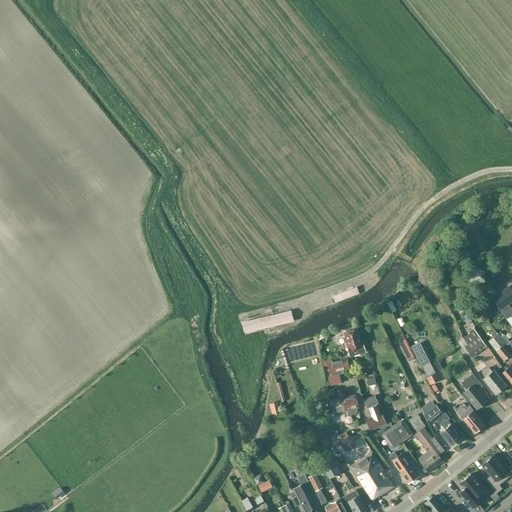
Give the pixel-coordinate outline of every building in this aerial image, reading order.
[(357,286),(333,295),(335,302),(359,293),(357,286)] [(511,289),(509,286),(492,298),(500,308),(500,309),(508,304),(511,301),(511,289)] [(498,305),(492,298),(486,303),(488,306),(489,311),(498,305)] [(244,332),(293,321),(290,310),(242,321),(244,332)] [(467,312),(462,314),(467,323),(472,321),(467,312)] [(363,342),(362,342),(358,328),(344,332),(348,346),(351,355),(366,351),(363,342)] [(472,358),(487,347),(474,328),(469,332),(470,333),(464,338),(468,344),(464,347),(472,358)] [(504,346),(506,344),(498,333),(488,341),(504,361),(511,356),(504,346)] [(413,353),(419,351),(414,337),(408,338),(413,353)] [(405,340),(399,343),(409,362),(415,359),(405,340)] [(427,356),(418,360),(421,366),(422,366),(430,362),(427,356)] [(338,370),(349,367),(347,359),(332,363),(332,359),(322,361),(323,367),(328,366),(331,376),(329,377),(331,384),(341,382),(338,370)] [(422,366),(431,384),(439,380),(430,362),(422,366)] [(511,386),(511,366),(511,365),(501,373),(511,386)] [(496,393),(506,385),(494,370),(492,372),(488,368),(483,372),(486,376),(484,378),(496,393)] [(470,400),(477,409),(487,401),(478,389),(482,385),(473,374),(462,383),(468,389),(464,393),(465,393),(464,394),(469,401),(470,400)] [(330,401),(333,413),(347,410),(347,411),(348,412),(349,413),(350,413),(351,414),(352,414),(353,413),(354,413),(355,412),(356,411),(356,410),(357,409),(356,408),(359,407),(356,395),(343,397),(330,401)] [(366,419),(370,429),(386,423),(374,395),(364,399),(371,417),(366,419)] [(269,404),(273,419),(282,416),(278,402),(269,404)] [(435,403),(423,413),(431,422),(435,419),(440,424),(441,423),(445,428),(441,432),(451,444),(461,436),(447,419),(449,418),(444,411),(442,413),(435,403)] [(485,424),(474,411),(470,406),(468,407),(464,403),(456,410),(474,433),(485,424)] [(418,413),(409,420),(418,432),(415,434),(422,444),(421,445),(427,452),(418,459),(428,472),(443,461),(440,456),(436,451),(438,450),(430,440),(431,439),(432,438),(424,428),(426,426),(420,419),(421,418),(418,413)] [(401,419),(392,426),(392,427),(400,438),(410,431),(401,419)] [(393,443),(400,438),(392,427),(385,432),(393,443)] [(350,438),(346,432),(342,434),(346,441),(350,438)] [(369,447),(361,434),(356,437),(364,451),(369,447)] [(301,456),(308,453),(302,440),(295,443),(301,456)] [(258,447),(252,456),(258,461),(265,452),(258,447)] [(379,496),(395,486),(373,451),(350,466),(372,499),(378,495),(379,496)] [(418,476),(403,453),(398,456),(395,451),(389,455),(408,483),(418,476)] [(493,455),(492,457),(490,455),(482,462),(483,464),(482,465),(493,479),(489,483),(497,493),(502,488),(499,485),(510,475),(493,455)] [(339,472),(333,460),(323,465),(330,477),(339,472)] [(308,477),(316,492),(323,488),(315,473),(308,477)] [(472,508),(477,503),(474,499),(485,490),(471,474),(460,483),(469,494),(464,498),(472,508)] [(269,480),(258,485),(261,491),(272,486),(269,480)] [(305,511),(317,511),(317,510),(315,511),(301,484),(293,488),(305,511)] [(59,488),(53,493),(56,498),(63,493),(59,488)] [(361,511),(367,509),(359,495),(356,489),(343,497),(345,500),(351,509),(353,508),(355,511),(361,511)] [(326,501),(321,491),(315,494),(320,504),(326,501)] [(456,511),(451,506),(446,510),(434,495),(425,503),(432,511),(456,511)] [(247,498),(242,501),(245,506),(250,503),(247,498)] [(348,511),(340,498),(331,503),(324,507),(327,511),(348,511)] [(294,511),(290,503),(284,506),(287,511),(294,511)]
